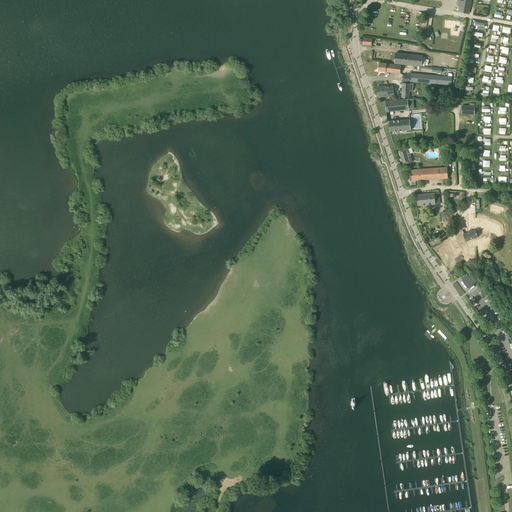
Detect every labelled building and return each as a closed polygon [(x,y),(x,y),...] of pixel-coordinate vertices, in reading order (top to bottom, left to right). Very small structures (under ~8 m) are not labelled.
[(458,0),(458,3),(460,3),(459,12),(468,14),(471,0),(458,0)] [(422,66),(422,61),(423,56),(395,53),(394,63),(422,66)] [(400,73),(401,66),(379,63),(378,71),(400,73)] [(431,83),(432,75),(411,73),(410,76),(403,75),(403,81),(431,83)] [(413,84),(410,84),(403,83),(402,98),(409,98),(409,91),(413,91),(413,84)] [(379,97),(394,96),(393,86),(377,87),(378,97),(379,97)] [(386,112),(409,109),(408,99),(385,102),(386,112)] [(475,115),(475,106),(462,106),(462,115),(475,115)] [(390,131),(411,130),(410,120),(389,121),(390,131)] [(403,165),(413,162),(409,148),(405,149),(399,151),(403,165)] [(419,169),(410,171),(411,180),(444,178),(448,178),(447,168),(419,169)] [(439,193),(417,195),(418,206),(440,203),(439,193)] [(443,222),(451,220),(449,211),(442,213),(443,222)] [(457,239),(445,245),(449,252),(460,246),(457,239)] [(458,264),(464,259),(461,255),(455,259),(458,264)] [(467,289),(472,285),(476,282),(470,274),(461,280),(461,282),(462,283),(462,284),(463,285),(464,286),(466,288),(467,289)]
